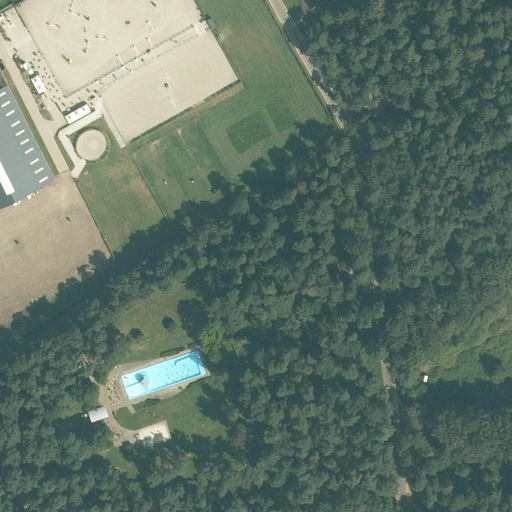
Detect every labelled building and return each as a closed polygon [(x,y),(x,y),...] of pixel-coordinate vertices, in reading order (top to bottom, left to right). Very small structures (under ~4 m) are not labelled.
[(8,84),(0,67),(0,204),(42,183),(54,177),(8,84)] [(42,70),(28,77),(37,92),(50,85),(42,70)] [(131,397),(160,389),(153,366),(142,369),(144,376),(137,378),(140,391),(131,394),(131,397)] [(201,379),(201,367),(172,367),(172,379),(201,379)] [(88,370),(78,374),(83,388),(93,385),(88,370)] [(105,403),(100,405),(100,403),(99,400),(99,394),(100,386),(95,385),(93,393),(93,398),(93,402),(94,407),(89,409),(92,420),(96,418),(99,422),(102,426),(105,429),(108,433),(112,436),(115,431),(112,428),(109,425),(107,421),(105,418),(104,416),(109,414),(105,403)] [(131,455),(126,462),(131,466),(137,458),(131,455)]
